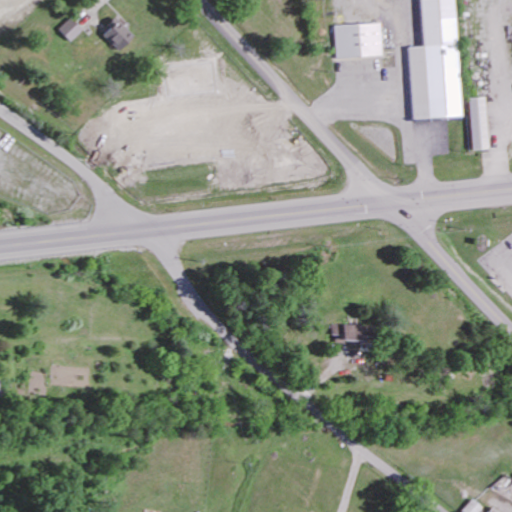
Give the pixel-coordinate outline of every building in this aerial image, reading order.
[(417,0),(419,47),(406,47),(410,119),(460,117),(454,0),(417,0)] [(81,30),(69,18),(57,30),(68,42),(81,30)] [(131,37),(114,18),(98,33),(116,51),(131,37)] [(334,59),(383,57),(381,23),(333,25),(334,59)] [(483,97),(467,98),(468,151),(485,150),(483,97)] [(331,340),(357,341),(358,326),(331,324),(331,340)] [(460,511),(475,511),(480,507),(469,498),(459,511),(460,511)]
